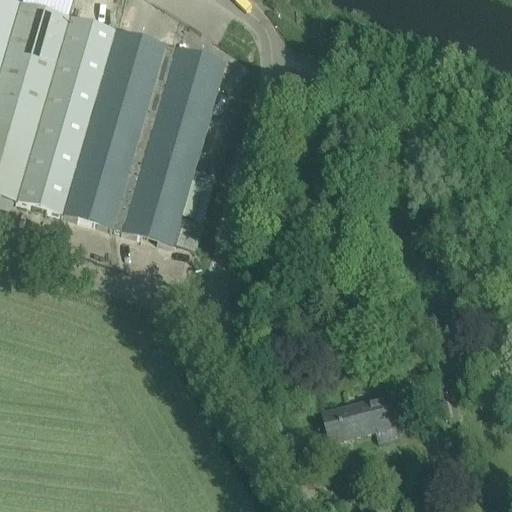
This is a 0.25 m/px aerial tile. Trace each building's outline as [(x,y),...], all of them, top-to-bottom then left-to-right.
[(0,76),(20,8),(0,2),(0,76)] [(0,202),(13,207),(31,147),(67,22),(20,8),(0,76),(0,202)] [(80,161),(116,37),(67,22),(31,147),(80,161)] [(224,68),(187,57),(116,37),(80,161),(63,221),(171,252),(224,68)] [(63,221),(80,161),(31,147),(13,207),(63,221)] [(452,395),(438,398),(444,422),(458,419),(452,395)] [(331,447),(375,436),(378,449),(400,443),(404,439),(405,434),(404,429),(402,427),(398,426),(395,427),(389,402),(323,418),(331,447)]
